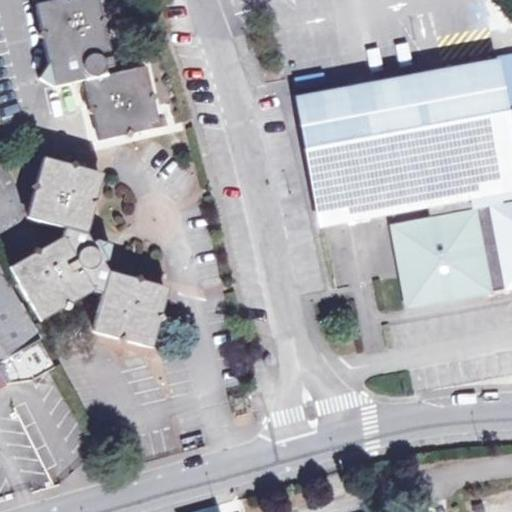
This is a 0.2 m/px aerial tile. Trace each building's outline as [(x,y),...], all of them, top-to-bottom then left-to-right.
[(78,81),(55,0),(51,0),(33,4),(47,65),(38,78),(52,87),(78,81)] [(55,0),(78,81),(81,80),(91,122),(95,141),(157,127),(143,67),(105,75),(103,69),(114,67),(111,58),(101,59),(100,53),(108,51),(96,0),(55,0)] [(394,229),(402,274),(407,305),(488,290),(489,290),(483,259),(494,257),(489,230),(478,232),(473,213),(453,216),(450,201),(511,189),(511,55),(494,59),(494,61),(294,98),(319,225),(388,212),(429,205),(431,220),(393,227),(394,229)] [(166,287),(132,278),(104,271),(99,263),(104,260),(108,246),(92,241),(89,244),(84,235),(100,175),(41,158),(24,218),(61,228),(60,236),(6,267),(37,321),(90,292),(100,294),(89,331),(149,347),(166,287)] [(511,189),(450,201),(453,216),(473,213),(478,232),(489,230),(494,257),(483,259),(489,290),(488,290),(488,291),(508,287),(511,285),(511,189)] [(0,274),(0,359),(15,351),(31,378),(51,366),(36,339),(37,338),(0,274)] [(0,384),(3,383),(31,378),(15,351),(0,359),(0,384)] [(228,394),(230,400),(233,411),(250,406),(246,389),(228,394)]
